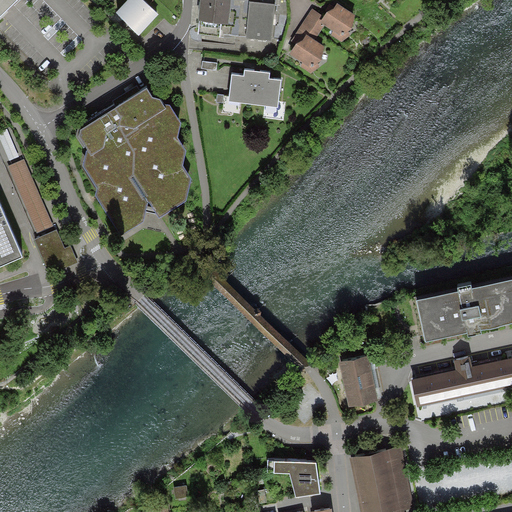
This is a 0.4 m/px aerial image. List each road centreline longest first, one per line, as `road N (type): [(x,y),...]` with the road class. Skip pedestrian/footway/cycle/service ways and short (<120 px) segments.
road 1 (residential): [(38,130),(88,237),(140,296),(267,421),(294,432),(334,432)]
road 2 (residential): [(184,46),(207,216),(196,259)]
road 3 (residential): [(380,422),(409,356),(511,334)]
road 4 (residential): [(38,130),(156,46),(184,46)]
